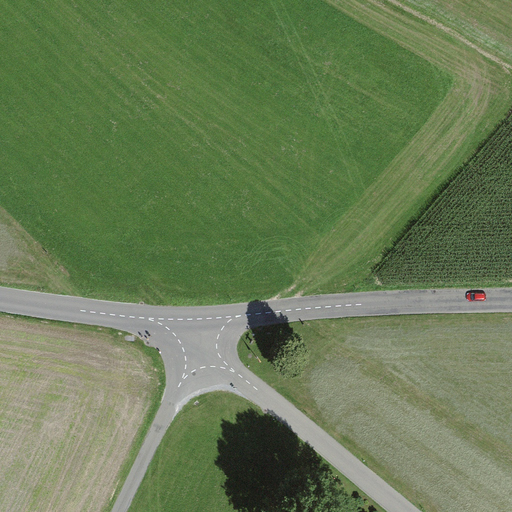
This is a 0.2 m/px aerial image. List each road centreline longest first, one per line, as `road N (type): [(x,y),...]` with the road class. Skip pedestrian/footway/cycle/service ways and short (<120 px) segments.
road 1 (unclassified): [(511,300),(247,315),(201,342)]
road 2 (unclassified): [(406,511),(201,342)]
road 3 (unclassified): [(201,342),(150,319),(0,301)]
road 4 (track): [(201,342),(120,511)]
